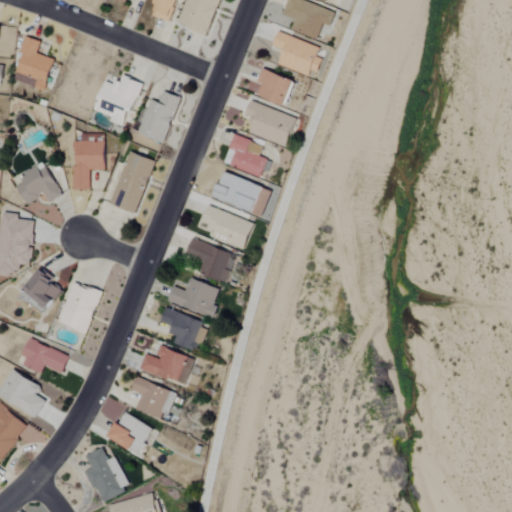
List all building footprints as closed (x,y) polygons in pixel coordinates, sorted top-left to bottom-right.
[(152,0),(159,2),(153,17),(170,23),(179,0),(152,0)] [(188,0),(179,25),(209,36),(221,0),(188,0)] [(335,13),(300,0),(288,0),(283,16),(296,20),(292,31),(317,40),(323,24),(330,27),(335,13)] [(309,78),(311,71),(318,73),(323,61),(317,58),(320,48),(279,33),(273,47),(284,51),(278,66),(309,78)] [(54,60),(37,55),(40,42),(24,37),(19,54),(23,55),(17,76),(30,80),(28,87),(45,92),(54,60)] [(257,96),(285,106),(294,81),(262,69),(257,82),(262,84),(257,96)] [(143,83),(122,76),(120,84),(105,79),(94,111),(111,117),(110,122),(122,126),(128,111),(133,114),(143,83)] [(165,144),(181,98),(164,92),(160,104),(150,100),(138,134),(165,144)] [(298,119),(251,102),(246,116),(254,119),(248,134),(287,148),(298,119)] [(263,147),(234,136),(229,151),(234,153),(229,167),(263,179),(270,161),(260,157),(263,147)] [(91,170),(106,171),(106,142),(75,142),(74,152),(78,152),(78,167),(74,167),(74,190),(90,190),(91,170)] [(112,206),(139,213),(154,160),(127,152),(112,206)] [(17,187),(28,205),(44,195),(50,204),(63,196),(43,163),(20,178),(24,183),(17,187)] [(255,224),(209,207),(203,224),(212,228),(209,237),(245,251),(255,224)] [(0,275),(20,275),(21,266),(32,266),(34,221),(19,220),(19,214),(2,213),(0,275)] [(229,281),(232,272),(226,270),(232,253),(194,239),(184,265),(229,281)] [(64,287),(39,272),(25,295),(50,310),(64,287)] [(169,303),(213,318),(222,289),(191,280),(187,291),(174,287),(169,303)] [(58,322),(87,334),(104,294),(75,282),(58,322)] [(63,374),(70,357),(31,340),(20,365),(41,374),(45,366),(63,374)] [(195,360),(160,346),(155,357),(147,354),(141,369),(184,387),(195,360)] [(42,388),(13,370),(0,390),(0,396),(36,419),(47,402),(37,396),(42,388)] [(178,396),(138,377),(132,391),(142,395),(136,409),(166,423),(178,396)] [(0,462),(28,426),(0,404),(0,462)] [(139,456),(154,431),(125,413),(110,439),(139,456)] [(117,457),(108,461),(103,449),(86,456),(92,470),(87,472),(100,502),(130,490),(117,457)] [(158,511),(153,494),(109,506),(110,511),(158,511)]
